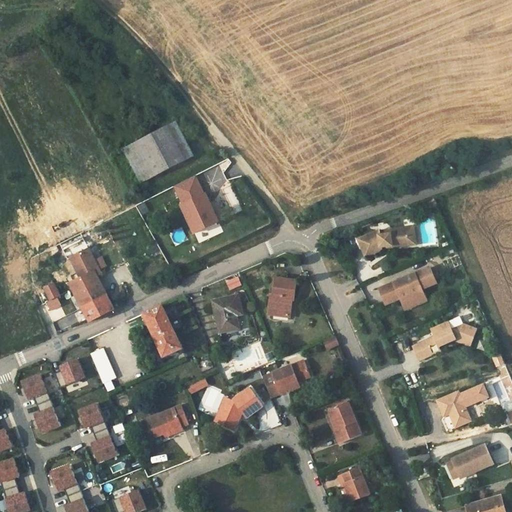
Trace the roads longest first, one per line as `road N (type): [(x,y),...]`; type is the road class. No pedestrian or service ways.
road 1 (unclassified): [(0,368),(287,241)]
road 2 (unclassified): [(418,511),(302,236)]
road 3 (residential): [(320,511),(291,439),(280,436),(172,478),(175,511)]
road 4 (unclassified): [(302,236),(511,160)]
road 5 (track): [(207,127),(93,0)]
road 6 (residential): [(287,241),(278,216),(207,127)]
